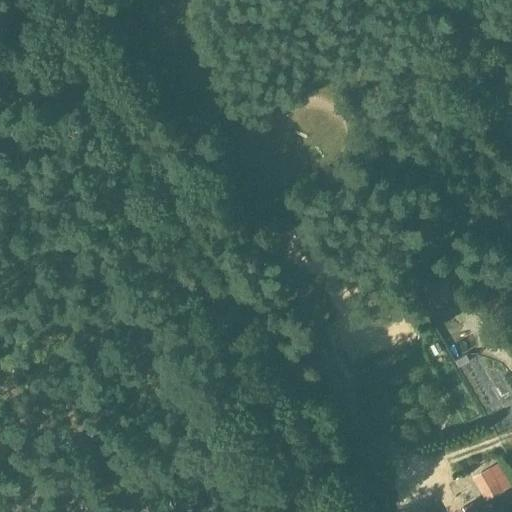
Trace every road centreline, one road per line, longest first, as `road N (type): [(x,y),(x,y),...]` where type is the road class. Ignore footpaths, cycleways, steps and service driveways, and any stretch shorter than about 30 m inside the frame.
road 1 (track): [(362,511),(66,0)]
road 2 (unclassified): [(511,107),(451,0)]
